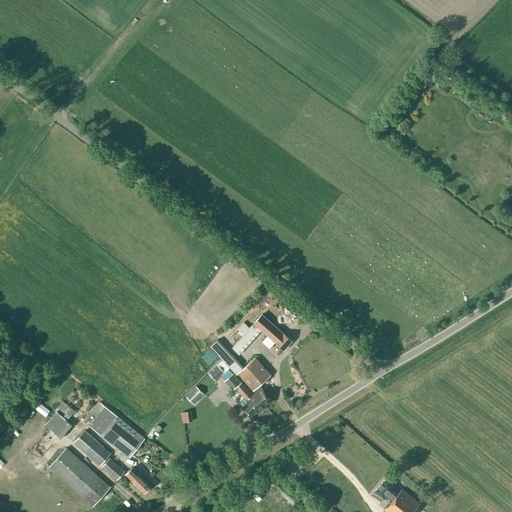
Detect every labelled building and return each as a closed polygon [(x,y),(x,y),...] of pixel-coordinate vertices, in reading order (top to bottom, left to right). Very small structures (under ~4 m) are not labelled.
[(0,130),(12,138),(31,111),(20,103),(0,130)] [(251,314),(237,329),(243,335),(232,348),(237,352),(259,328),(283,349),(290,342),(260,316),(257,319),(251,314)] [(238,373),(255,392),(254,394),(264,405),(272,399),(261,387),(259,384),(270,374),(255,357),(244,367),(218,339),(210,346),(236,374),(238,373)] [(208,373),(215,381),(229,368),(222,360),(208,373)] [(264,405),(254,394),(252,395),(241,382),(241,383),(233,373),(224,381),(232,391),(235,388),(247,399),(246,400),(248,401),(242,407),(250,416),(256,410),(257,412),(264,405)] [(185,397),(178,404),(186,412),(203,394),(196,387),(185,397)] [(44,425),(58,436),(70,423),(67,420),(74,411),(63,401),(55,410),(56,411),(44,425)] [(99,402),(83,420),(89,425),(103,436),(129,457),(144,438),(118,417),(105,406),(99,402)] [(84,430),(73,442),(100,465),(110,453),(84,430)] [(55,438),(52,435),(47,439),(44,436),(32,449),(39,455),(55,438)] [(65,447),(49,466),(93,506),(110,487),(65,447)] [(109,457),(101,466),(116,480),(124,471),(109,457)] [(125,474),(128,476),(132,480),(132,481),(144,492),(151,485),(139,473),(138,474),(132,467),(125,474)] [(401,489),(396,495),(394,493),(397,489),(393,486),(394,486),(385,479),(374,491),(383,498),(384,498),(387,501),(388,499),(391,501),(384,510),(387,511),(412,511),(419,504),(401,489)]
